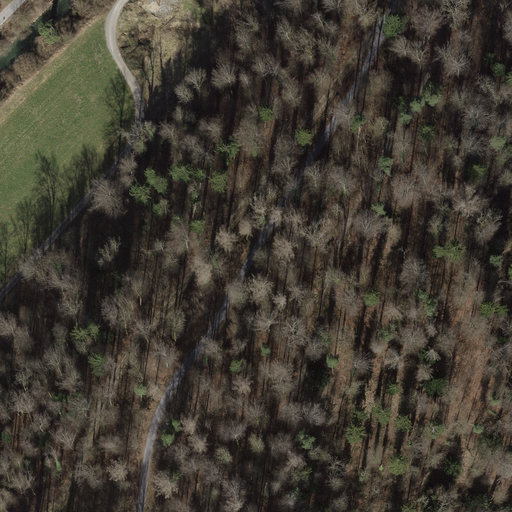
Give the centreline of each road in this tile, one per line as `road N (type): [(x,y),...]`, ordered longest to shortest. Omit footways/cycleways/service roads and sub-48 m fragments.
road 1 (track): [(53,511),(137,342),(390,15)]
road 2 (track): [(139,511),(161,406),(348,102),(398,0)]
road 3 (track): [(0,298),(136,135),(140,100),(109,29),(121,0)]
road 4 (track): [(356,511),(340,474),(340,440),(362,371),(359,342),(323,300)]
